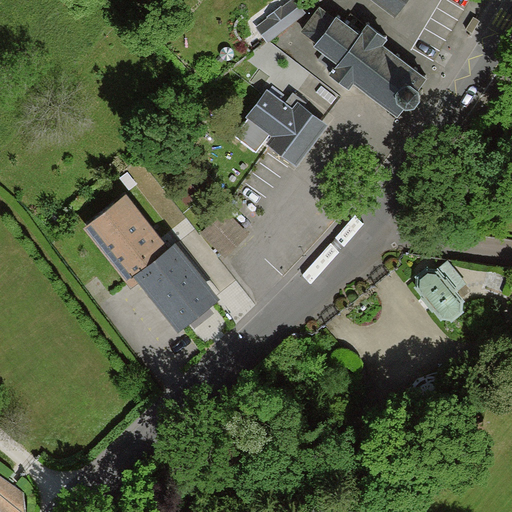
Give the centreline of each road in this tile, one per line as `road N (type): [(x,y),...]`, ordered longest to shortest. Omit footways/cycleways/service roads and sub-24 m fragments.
road 1 (tertiary): [(85,511),(380,216)]
road 2 (tertiary): [(380,216),(511,21)]
road 3 (residential): [(380,216),(415,237),(511,251)]
